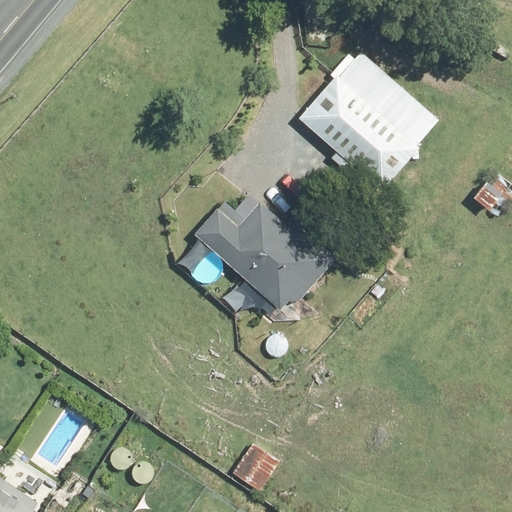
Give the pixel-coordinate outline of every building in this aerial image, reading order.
[(338,75),(300,118),(383,191),(422,147),(419,145),(440,120),(362,52),(340,77),(338,75)] [(488,181),(475,198),(496,215),(511,195),(511,194),(508,191),(511,185),(511,184),(498,173),(491,183),(488,181)] [(216,201),(188,235),(282,311),(290,302),(297,306),(336,258),(262,197),(242,222),(216,201)] [(406,285),(393,275),(373,301),(385,311),(406,285)] [(37,371),(29,383),(47,396),(56,384),(37,371)] [(254,442),(234,473),(261,491),(281,460),(254,442)] [(0,475),(0,511),(33,511),(57,476),(17,450),(0,475)]
